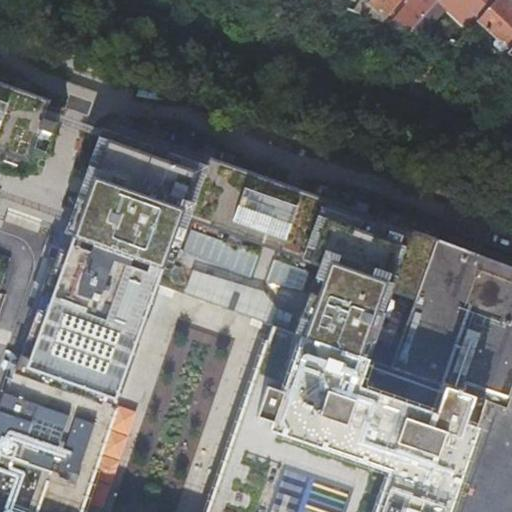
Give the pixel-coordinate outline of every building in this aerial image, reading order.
[(368,0),(367,1),(383,16),(398,0),(368,0)] [(409,0),(392,18),(415,25),(437,0),(409,0)] [(453,0),(476,21),(477,19),(496,0),(453,0)] [(511,0),(496,0),(477,19),(497,38),(494,42),(501,48),(505,44),(509,47),(511,43),(511,0)] [(0,146),(15,153),(0,191),(0,228),(68,253),(153,283),(179,214),(318,264),(294,334),(367,360),(485,402),(507,410),(511,394),(511,268),(0,89),(0,146)] [(153,283),(68,253),(28,365),(14,361),(0,403),(0,511),(447,511),(485,402),(367,360),(294,334),(259,322),(182,293),(153,283)]
